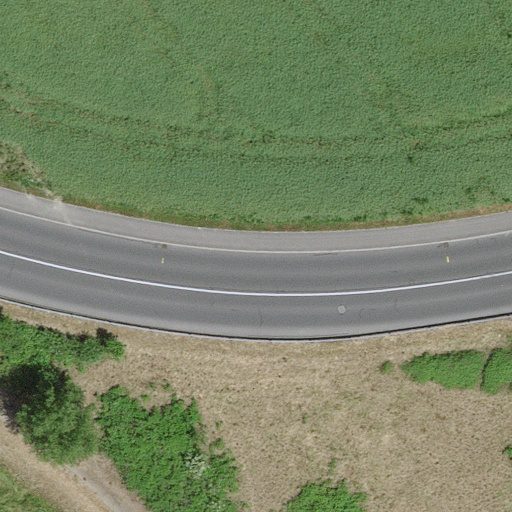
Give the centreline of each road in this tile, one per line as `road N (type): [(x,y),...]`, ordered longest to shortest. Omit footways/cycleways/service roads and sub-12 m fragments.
road 1 (tertiary): [(511,271),(301,294),(129,279),(0,250)]
road 2 (track): [(0,398),(78,456),(135,511)]
